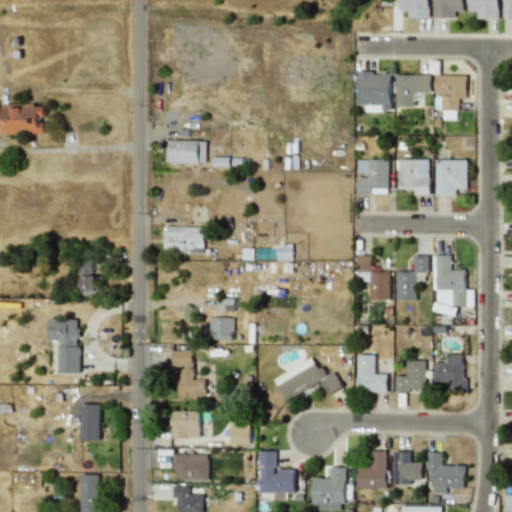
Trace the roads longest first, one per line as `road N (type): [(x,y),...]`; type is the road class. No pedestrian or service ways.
road 1 (residential): [(140,511),(139,0)]
road 2 (residential): [(483,511),(488,50)]
road 3 (residential): [(309,434),(339,424),(488,424)]
road 4 (residential): [(358,48),(511,50)]
road 5 (residential): [(358,226),(490,227)]
